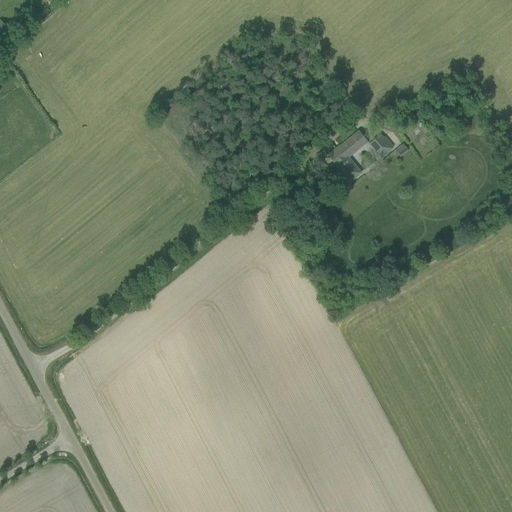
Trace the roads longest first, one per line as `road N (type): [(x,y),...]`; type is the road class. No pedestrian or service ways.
road 1 (unclassified): [(32,369),(88,334),(353,119)]
road 2 (unclassified): [(109,511),(32,369)]
